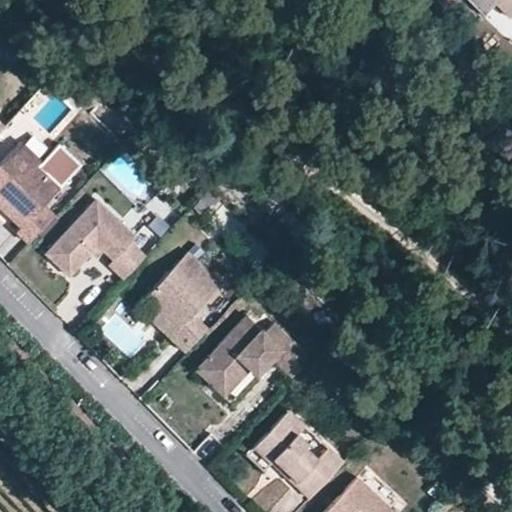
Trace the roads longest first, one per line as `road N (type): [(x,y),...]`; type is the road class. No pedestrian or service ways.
road 1 (residential): [(217,511),(0,292)]
road 2 (tertiary): [(0,346),(160,511)]
